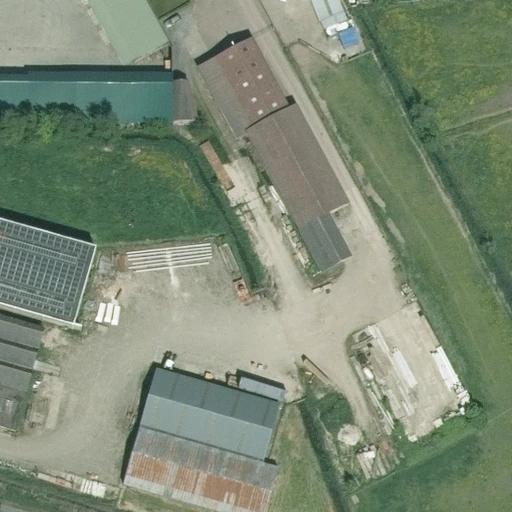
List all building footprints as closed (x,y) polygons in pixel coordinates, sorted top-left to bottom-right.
[(80,0),(120,70),(166,45),(140,0),(80,0)] [(317,24),(341,14),(335,0),(310,0),(308,1),(317,24)] [(349,260),(327,218),(347,207),(295,109),(288,113),(250,42),(196,71),(235,144),(246,138),(276,195),(265,201),(270,209),(281,204),(296,232),(294,233),(317,276),(349,260)] [(170,75),(1,74),(1,78),(0,78),(0,126),(170,127),(170,75)] [(173,86),(172,127),(196,126),(186,86),(173,86)] [(0,429),(13,433),(42,332),(0,320),(0,309),(72,331),(95,251),(0,224),(0,429)] [(137,431),(125,473),(121,487),(209,511),(264,511),(276,470),(137,431)]
